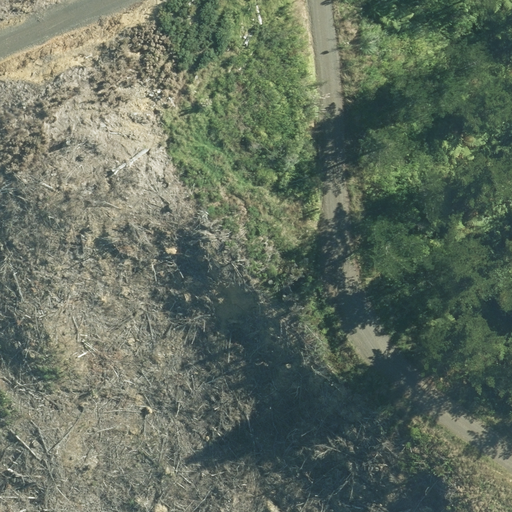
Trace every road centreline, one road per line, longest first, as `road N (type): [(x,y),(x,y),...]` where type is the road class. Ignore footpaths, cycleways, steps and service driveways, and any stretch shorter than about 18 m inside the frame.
road 1 (track): [(310,0),(352,258),(407,367),(511,462)]
road 2 (track): [(0,99),(113,0)]
